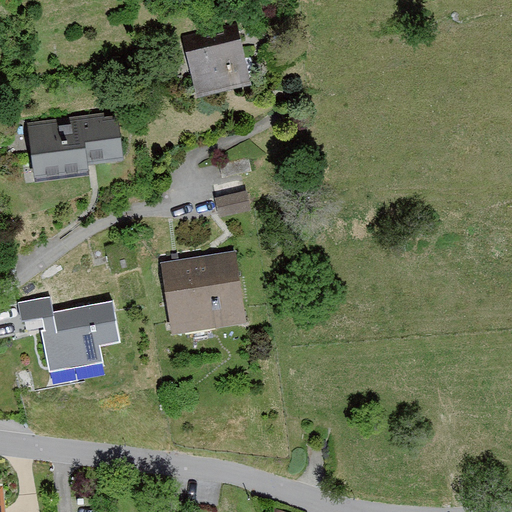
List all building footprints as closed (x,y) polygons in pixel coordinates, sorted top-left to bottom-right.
[(244,22),(188,34),(200,91),(257,79),(244,22)] [(114,110),(28,118),(34,172),(86,166),(85,156),(118,153),(114,110)] [(221,213),(253,210),(251,191),(219,194),(221,213)] [(134,231),(103,238),(109,266),(140,260),(134,231)] [(237,243),(160,254),(170,327),(248,316),(237,243)] [(53,288),(19,294),(25,324),(41,321),(48,363),(102,353),(98,331),(120,327),(113,291),(55,301),(53,288)]
